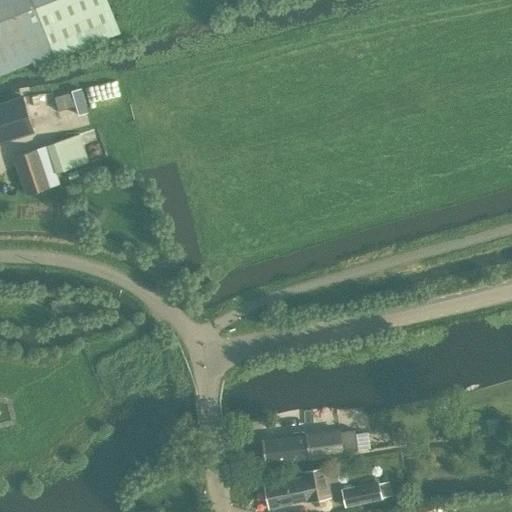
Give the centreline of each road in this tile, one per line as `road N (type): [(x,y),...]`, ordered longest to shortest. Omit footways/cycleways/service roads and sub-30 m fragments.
road 1 (tertiary): [(203,359),(511,289)]
road 2 (unclassified): [(203,359),(172,315),(109,274),(0,257)]
road 3 (tertiary): [(221,511),(203,359)]
